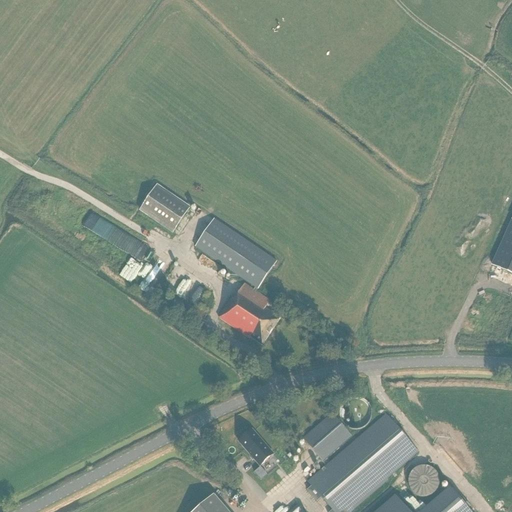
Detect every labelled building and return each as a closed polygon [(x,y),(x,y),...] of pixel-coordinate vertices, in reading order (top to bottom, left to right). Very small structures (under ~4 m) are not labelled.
[(156,186),(140,211),(173,233),(189,209),(156,186)] [(91,209),(81,221),(88,226),(97,214),(91,209)] [(219,318),(249,339),(250,338),(261,346),(280,318),(272,313),(271,315),(269,314),(270,312),(265,309),(270,302),(256,292),(276,262),(214,220),(195,248),(255,288),(254,291),(244,284),(234,300),(232,299),(219,318)] [(146,272),(139,285),(151,292),(161,276),(155,273),(153,276),(146,272)] [(197,328),(206,316),(193,307),(192,308),(184,319),(197,328)] [(302,440),(322,463),(352,437),(332,415),(302,440)] [(386,416),(308,483),(312,487),(307,491),(317,502),(322,499),(332,511),(330,511),(350,511),(419,453),(386,416)] [(252,431),(239,442),(260,467),(273,455),(252,431)] [(418,468),(415,469),(413,471),(411,474),(409,476),(408,479),(408,482),(408,485),(409,488),(411,491),(413,493),(415,495),(418,497),(420,498),(424,498),(427,498),(429,497),(432,495),(434,493),(436,491),(438,488),(439,485),(439,482),(439,479),(438,476),(436,474),(434,471),(432,470),(429,468),(427,467),(424,467),(420,467),(418,468)] [(468,511),(451,491),(426,511),(408,511),(396,499),(381,511),(468,511)] [(222,511),(211,499),(195,511),(222,511)] [(303,511),(306,510),(298,501),(285,511),(303,511)]
